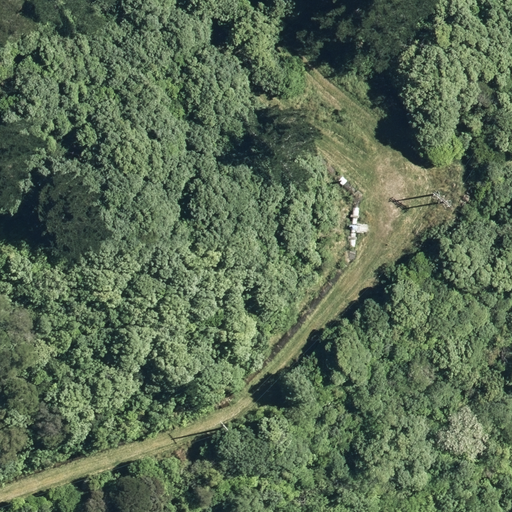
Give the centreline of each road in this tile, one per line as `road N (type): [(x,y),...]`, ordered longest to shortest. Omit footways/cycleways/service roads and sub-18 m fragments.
road 1 (track): [(192,0),(242,71),(362,153),(376,176),(377,201),(352,256),(280,360),(223,402),(0,477)]
road 2 (track): [(340,275),(422,263),(465,231),(485,200),(489,175),(446,126),(360,75),(277,0)]
